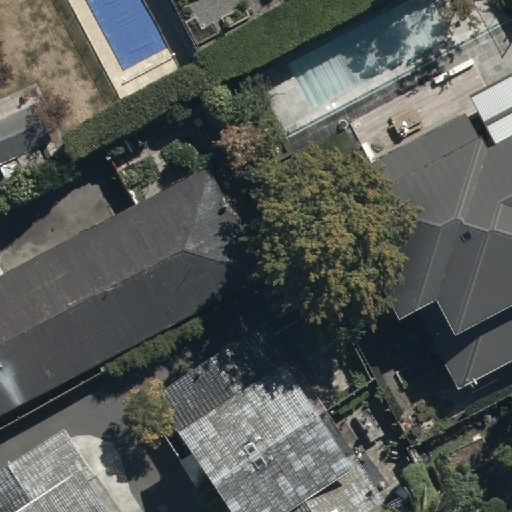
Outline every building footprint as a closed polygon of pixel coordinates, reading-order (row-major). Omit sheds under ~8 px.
[(36,103),(0,119),(0,167),(7,183),(48,164),(39,143),(52,138),(36,103)] [(459,112),(369,158),(324,181),(391,312),(411,302),(454,387),(511,357),(511,122),(476,141),(459,112)] [(203,163),(0,273),(0,415),(263,278),(203,163)] [(265,317),(154,389),(233,511),(362,511),(382,499),(265,317)] [(119,511),(65,429),(0,470),(0,511),(119,511)]
